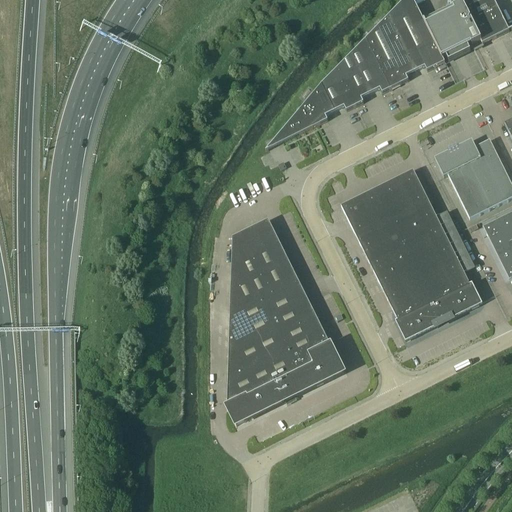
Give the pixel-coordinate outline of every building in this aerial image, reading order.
[(443,61),(425,24),(412,0),(406,0),(388,19),(416,74),(425,69),(427,73),(445,65),(443,61)] [(462,6),(474,0),(447,0),(453,10),(462,6)] [(471,24),(498,11),(492,0),(474,0),(462,6),(471,24)] [(482,46),(471,24),(462,6),(453,10),(425,24),(443,61),(446,59),(449,64),(470,54),(468,48),(471,47),(472,48),(481,44),(482,46)] [(471,24),(482,46),(509,33),(498,11),(471,24)] [(406,78),(416,74),(388,19),(366,42),(390,92),(408,83),(406,78)] [(382,96),(390,92),(366,42),(351,56),(371,96),(380,91),(382,96)] [(361,101),(371,96),(351,56),(336,72),(355,109),(364,105),(361,101)] [(346,113),(355,109),(336,72),(322,87),(335,114),(344,109),(346,113)] [(326,118),(335,114),(322,87),(283,132),(266,153),(328,123),(326,118)] [(511,200),(511,187),(490,142),(488,143),(489,145),(476,152),(472,143),(435,161),(444,180),(448,178),(470,222),(511,200)] [(469,287),(468,285),(469,285),(413,173),(369,195),(341,209),(373,273),(383,294),(397,321),(397,320),(398,322),(395,324),(406,345),(436,330),(434,328),(452,319),(453,321),(482,307),(472,286),(469,287)] [(509,281),(511,279),(511,214),(483,229),(509,281)] [(236,428),(344,375),(282,250),(268,222),(232,240),(232,253),(230,321),(228,374),(227,410),(236,428)]
